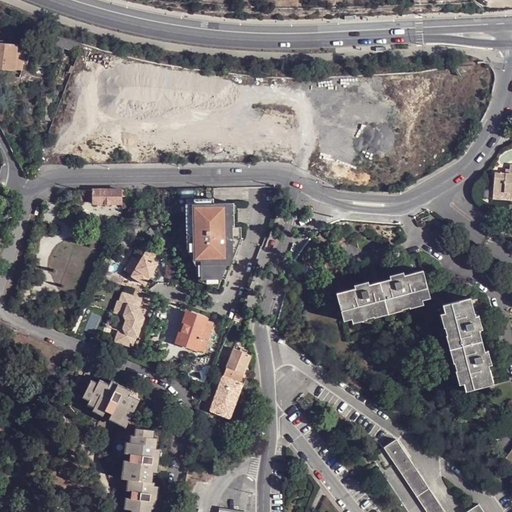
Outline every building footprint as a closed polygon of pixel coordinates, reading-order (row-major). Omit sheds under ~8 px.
[(0,68),(13,70),(16,45),(0,42),(0,68)] [(16,45),(13,70),(24,70),(27,45),(16,45)] [(496,172),(494,194),(506,195),(506,192),(511,192),(511,193),(511,196),(511,164),(510,165),(510,173),(496,172)] [(93,189),(84,190),(84,194),(84,200),(84,202),(93,202),(93,189)] [(121,196),(121,189),(93,189),(93,202),(93,203),(120,203),(121,196)] [(494,199),(511,200),(511,196),(511,193),(511,192),(506,192),(506,195),(494,194),(494,199)] [(193,203),(193,202),(185,203),(185,213),(191,213),(193,213),(193,203)] [(228,226),(228,202),(213,202),(208,202),(199,202),(193,203),(193,213),(191,213),(190,227),(194,227),(194,234),(195,260),(195,265),(197,265),(202,264),(202,276),(209,276),(210,284),(217,287),(221,277),(225,278),(229,268),(228,257),(228,237),(235,237),(234,226),(228,226)] [(191,213),(185,213),(186,234),(194,234),(194,227),(190,227),(191,213)] [(228,237),(228,257),(233,257),(241,237),(240,225),(234,226),(235,237),(228,237)] [(193,260),(195,260),(194,234),(186,234),(186,247),(193,260)] [(143,254),(130,275),(144,283),(148,277),(150,278),(155,270),(153,269),(157,262),(151,259),(155,253),(146,248),(143,254)] [(315,264),(305,261),(303,272),(313,275),(315,264)] [(202,264),(197,265),(197,279),(210,284),(209,276),(202,276),(202,264)] [(427,298),(420,270),(333,293),(341,322),(427,298)] [(138,307),(141,298),(121,292),(119,300),(117,300),(113,311),(123,315),(125,320),(123,327),(118,330),(114,340),(132,346),(135,336),(137,336),(142,320),(141,319),(143,317),(140,311),(138,312),(137,310),(138,307)] [(468,298),(440,306),(427,298),(341,322),(345,337),(424,317),(446,397),(463,392),(493,385),(468,298)] [(113,311),(111,310),(106,326),(118,330),(123,327),(125,320),(123,315),(113,311)] [(177,340),(194,346),(198,337),(207,340),(213,322),(187,312),(177,340)] [(207,340),(198,337),(194,346),(193,348),(201,352),(205,344),(207,340)] [(250,354),(234,348),(223,376),(239,382),(250,354)] [(210,409),(230,417),(242,383),(239,382),(223,376),(219,387),(216,395),(210,409)] [(89,381),(80,399),(95,406),(94,408),(104,413),(106,409),(113,412),(111,416),(126,424),(137,400),(123,393),(124,389),(118,385),(115,389),(98,381),(96,384),(89,381)] [(130,482),(151,485),(154,467),(157,467),(158,459),(154,458),(156,441),(153,439),(153,434),(131,431),(129,445),(127,446),(126,455),(130,456),(129,464),(125,464),(123,481),(130,482)] [(426,511),(444,511),(396,440),(383,448),(426,511)] [(511,448),(503,462),(511,468),(511,448)] [(151,511),(153,503),(155,503),(156,495),(154,495),(154,485),(151,485),(130,482),(128,492),(130,493),(129,500),(127,501),(126,511),(151,511)]
